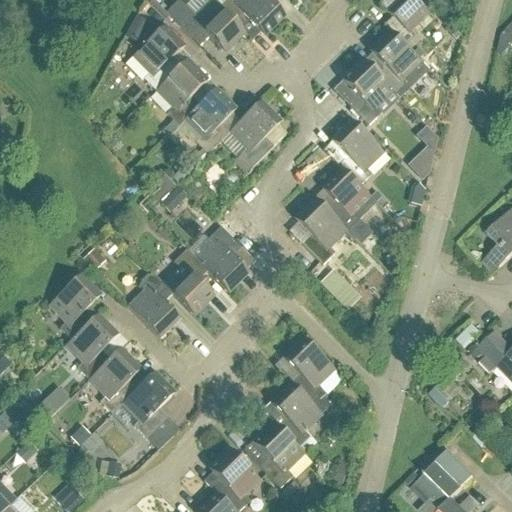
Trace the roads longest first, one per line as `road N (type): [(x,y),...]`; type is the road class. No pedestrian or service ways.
road 1 (unclassified): [(421,277),(489,0)]
road 2 (residential): [(272,292),(278,255),(246,216),(318,125),(282,79)]
road 3 (residential): [(97,511),(150,484),(220,405),(223,354)]
road 4 (residential): [(387,404),(272,292)]
road 5 (residential): [(109,307),(190,381),(223,354)]
road 6 (unclassified): [(387,404),(421,277)]
